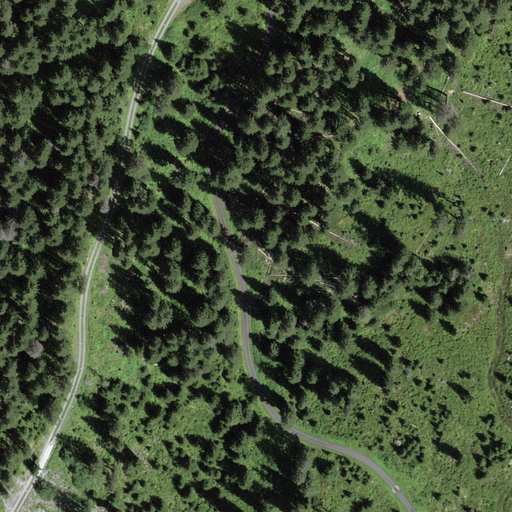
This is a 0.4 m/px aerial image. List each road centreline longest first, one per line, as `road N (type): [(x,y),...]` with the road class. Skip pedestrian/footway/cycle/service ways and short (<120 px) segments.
road 1 (track): [(269,0),(267,44),(211,156),(246,300),(248,360),(272,414),(375,467),(412,511)]
road 2 (track): [(14,511),(72,393),(85,286),(123,171),(137,90),(181,0)]
